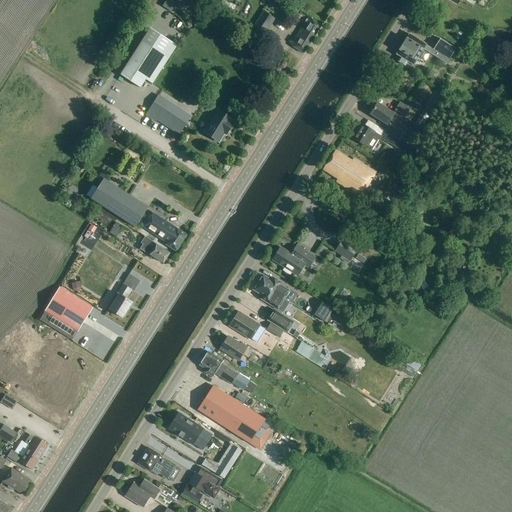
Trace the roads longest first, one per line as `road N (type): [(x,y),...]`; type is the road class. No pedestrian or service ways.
road 1 (primary): [(29,511),(356,0)]
road 2 (unclassified): [(92,511),(416,0)]
